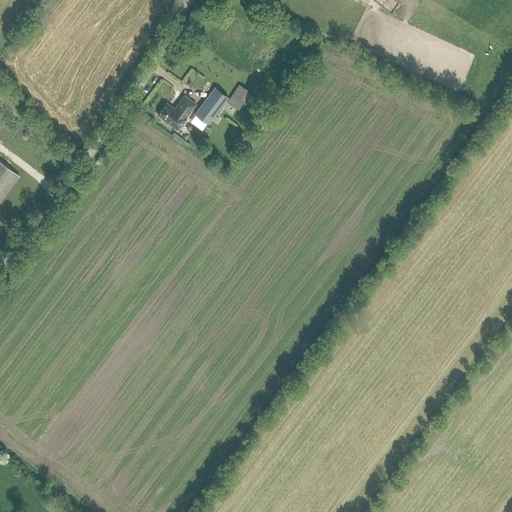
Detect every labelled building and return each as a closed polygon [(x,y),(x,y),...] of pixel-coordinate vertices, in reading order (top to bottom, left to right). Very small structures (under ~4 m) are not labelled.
[(239,85),(231,97),(241,104),(241,103),(249,92),(239,85)] [(179,104),(180,105),(176,110),(167,103),(157,115),(176,131),(186,119),(185,119),(196,106),(185,97),(179,104)] [(204,102),(195,114),(208,123),(217,111),(204,102)] [(0,200),(19,175),(0,160),(0,200)] [(62,511),(65,508),(55,502),(50,511),(62,511)]
